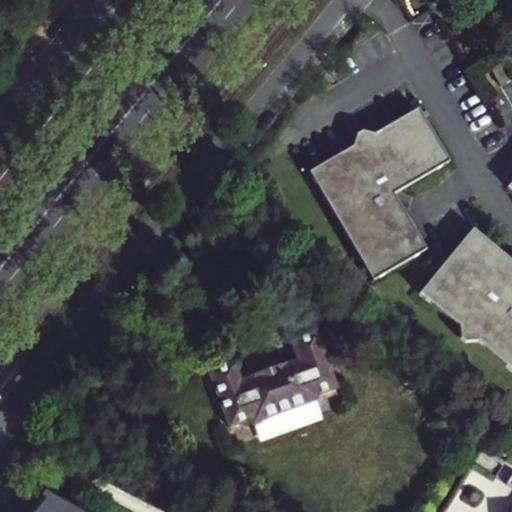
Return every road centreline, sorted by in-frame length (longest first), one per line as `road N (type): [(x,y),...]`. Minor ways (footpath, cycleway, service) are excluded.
road 1 (tertiary): [(0,428),(348,0)]
road 2 (primary): [(0,292),(242,0)]
road 3 (primary): [(201,0),(0,245)]
road 4 (unknown): [(171,217),(283,355)]
road 5 (unknown): [(256,113),(418,65)]
road 6 (tertiary): [(104,0),(0,125)]
